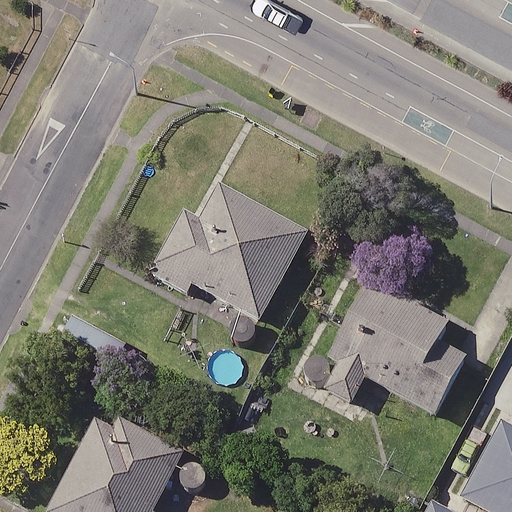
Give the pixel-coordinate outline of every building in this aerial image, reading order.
[(308,236),(221,190),(203,223),(187,215),(154,278),(189,296),(193,289),(248,318),(235,343),(247,350),(308,236)] [(447,325),(377,287),(321,391),(352,408),(367,381),(435,418),(466,360),(437,344),(447,325)] [(127,346),(75,321),(60,352),(111,377),(127,346)] [(155,511),(184,456),(103,415),(53,511),(155,511)] [(511,511),(511,431),(506,428),(466,503),(483,511),(511,511)]
